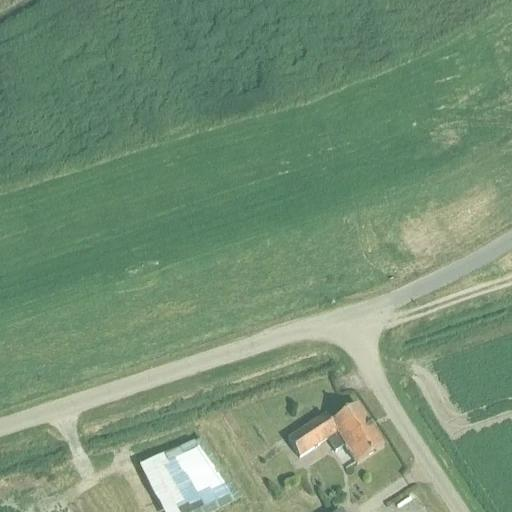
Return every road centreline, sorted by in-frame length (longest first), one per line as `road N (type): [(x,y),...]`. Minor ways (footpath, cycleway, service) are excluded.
road 1 (unclassified): [(0,428),(349,315)]
road 2 (unclassified): [(464,511),(377,382),(349,315)]
road 3 (unclassified): [(349,315),(511,243)]
road 4 (track): [(511,282),(390,322),(349,315)]
